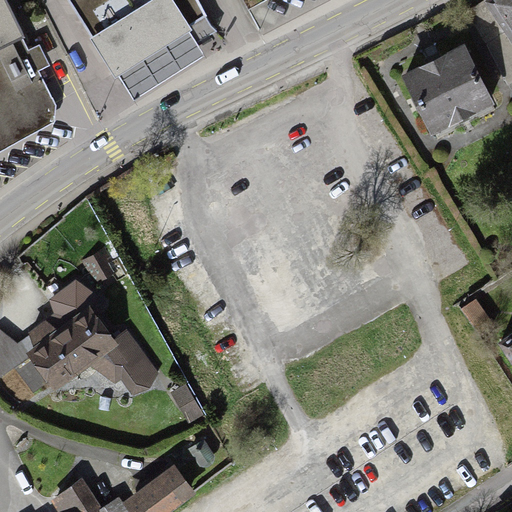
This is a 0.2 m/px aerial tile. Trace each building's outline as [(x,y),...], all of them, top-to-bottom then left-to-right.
[(24,37),(5,0),(0,0),(0,48),(21,38),(24,37)] [(215,31),(195,0),(67,0),(116,78),(118,77),(189,32),(196,42),(215,31)] [(511,0),(484,0),(511,41),(511,0)] [(511,80),(511,45),(483,1),(466,12),(507,85),(511,80)] [(189,32),(118,77),(133,100),(204,55),(196,42),(189,32)] [(0,150),(54,122),(56,106),(39,71),(49,66),(39,45),(28,51),(21,38),(0,48),(0,150)] [(464,44),(401,75),(430,135),(494,104),(464,44)] [(101,248),(82,261),(97,284),(116,272),(101,248)] [(53,313),(28,332),(29,334),(33,348),(26,353),(28,358),(14,367),(33,393),(47,383),(53,391),(90,366),(115,383),(122,380),(132,396),(150,389),(158,372),(126,329),(113,338),(86,299),(93,292),(76,279),(49,300),(53,313)] [(477,298),(461,309),(479,337),(495,327),(477,298)] [(33,348),(29,334),(17,344),(0,329),(0,377),(14,367),(28,358),(26,353),(33,348)] [(511,332),(497,342),(511,365),(511,332)] [(203,414),(185,383),(170,392),(188,423),(203,414)] [(203,439),(187,448),(198,466),(202,467),(206,467),(210,466),(212,463),(214,459),(214,455),(203,439)] [(124,500),(133,511),(170,511),(195,494),(174,464),(124,500)] [(91,511),(100,506),(82,478),(49,500),(57,511),(91,511)] [(100,506),(91,511),(129,511),(118,494),(100,506)]
